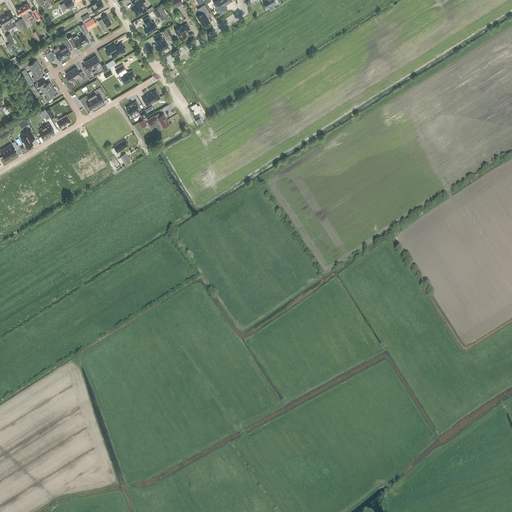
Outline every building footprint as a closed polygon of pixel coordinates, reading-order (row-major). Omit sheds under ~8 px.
[(64,0),(63,1),(69,10),(72,8),(71,5),(73,3),(75,1),(77,3),(81,0),(64,0)] [(145,1),(144,0),(133,0),(132,1),(134,5),(131,8),(136,16),(142,12),(142,13),(147,11),(142,3),(145,1)] [(180,0),(170,0),(165,3),(167,6),(171,4),(174,9),(183,3),(180,0)] [(224,5),(232,1),(231,0),(219,0),(214,3),(221,14),(227,10),(224,5)] [(104,6),(101,2),(98,4),(97,3),(94,5),(93,4),(90,6),(91,7),(87,9),(89,12),(93,10),(94,13),(98,11),(101,8),(104,6)] [(27,3),(22,7),(29,19),(30,21),(34,19),(31,14),(30,14),(29,13),(28,12),(27,11),(31,9),(27,3)] [(210,14),(205,5),(197,9),(201,15),(198,16),(198,17),(197,17),(199,21),(200,20),(203,25),(209,22),(206,16),(210,14)] [(161,6),(158,8),(153,12),(157,18),(162,15),(163,16),(165,17),(166,16),(167,15),(161,6)] [(19,16),(22,14),(24,18),(23,18),(25,21),(29,19),(22,7),(16,10),(19,16)] [(11,13),(5,16),(12,29),(16,27),(14,24),(13,24),(11,21),(14,19),(11,13)] [(81,18),(84,23),(91,19),(88,14),(81,18)] [(12,29),(5,16),(0,19),(0,20),(5,29),(7,28),(9,31),(12,29)] [(102,19),(98,22),(104,31),(108,28),(106,26),(111,23),(107,16),(102,19)] [(156,31),(157,29),(153,22),(152,23),(149,17),(143,20),(147,26),(144,28),(148,35),(154,31),(155,32),(156,31)] [(93,18),(84,23),(88,30),(95,26),(97,25),(96,22),(93,18)] [(15,23),(19,30),(23,28),(18,21),(15,23)] [(185,33),(190,29),(187,23),(182,27),(181,26),(175,31),(180,40),(181,39),(182,39),(183,40),(184,39),(184,38),(184,37),(187,35),(185,33)] [(83,24),(79,26),(84,34),(88,32),(83,24)] [(161,32),(164,38),(167,36),(169,34),(166,29),(161,32)] [(10,33),(5,36),(9,43),(12,41),(14,40),(10,33)] [(84,35),(79,38),(84,46),(89,43),(84,35)] [(168,47),(164,40),(160,35),(154,39),(158,44),(155,46),(160,53),(168,47)] [(79,49),(84,46),(79,38),(78,36),(73,38),(71,36),(68,39),(73,47),(76,45),(79,49)] [(65,46),(60,49),(65,57),(71,54),(67,47),(70,45),(66,39),(63,41),(65,46)] [(109,55),(112,53),(115,58),(123,53),(127,51),(125,48),(124,48),(121,44),(116,47),(114,44),(106,49),(109,55)] [(55,52),(52,54),(54,57),(57,55),(60,61),(65,57),(60,49),(59,47),(53,50),(55,52)] [(95,67),(101,64),(95,56),(90,59),(95,67)] [(92,75),(89,71),(95,67),(90,59),(84,63),(88,69),(85,71),(89,77),(92,75)] [(28,65),(31,71),(40,66),(36,60),(29,64),(27,61),(21,65),(24,68),(28,65)] [(113,60),(105,64),(108,69),(116,64),(113,60)] [(128,73),(128,72),(126,73),(124,70),(125,70),(123,65),(115,69),(118,74),(122,72),(124,75),(121,77),(125,85),(133,80),(132,77),(135,76),(132,71),(128,73)] [(43,71),(40,66),(31,71),(35,76),(32,78),(34,81),(40,78),(38,74),(43,71)] [(76,67),(71,70),(76,79),(81,76),(82,78),(85,77),(82,71),(79,73),(76,67)] [(76,79),(71,70),(66,74),(70,81),(66,83),(70,89),(74,87),(71,82),(76,79)] [(113,74),(110,70),(104,74),(106,78),(113,74)] [(44,80),(38,83),(43,93),(44,92),(53,87),(50,82),(46,84),(44,80)] [(53,87),(44,92),(47,97),(45,99),(47,101),(52,98),(50,96),(56,92),(53,87)] [(102,99),(106,96),(100,87),(94,91),(96,94),(92,96),(98,106),(104,102),(102,99)] [(156,91),(152,93),(151,92),(147,94),(148,95),(142,99),(147,106),(160,98),(156,91)] [(91,109),(98,106),(92,96),(88,98),(86,96),(80,99),(86,109),(90,106),(91,109)] [(141,109),(136,102),(133,104),(132,103),(132,104),(131,105),(131,104),(130,105),(126,108),(130,116),(131,115),(140,110),(141,109)] [(201,111),(199,108),(200,108),(197,103),(190,106),(194,114),(201,111)] [(48,114),(45,110),(39,113),(41,118),(48,114)] [(143,119),(144,118),(148,116),(145,110),(140,112),(139,113),(143,119)] [(155,116),(147,120),(151,125),(158,121),(162,128),(170,124),(164,114),(156,119),(155,116)] [(60,128),(71,121),(67,115),(59,119),(57,117),(55,118),(56,121),(60,128)] [(200,115),(194,118),(198,125),(203,122),(200,115)] [(42,136),(43,139),(49,136),(48,135),(50,134),(51,134),(50,134),(54,132),(49,124),(39,130),(41,134),(40,134),(41,135),(41,134),(43,136),(42,136)] [(25,137),(21,139),(26,148),(33,144),(31,141),(35,138),(30,131),(24,134),(25,137)] [(114,147),(112,149),(114,153),(117,152),(118,153),(129,145),(125,139),(114,147)] [(83,154),(82,154),(86,160),(96,153),(100,160),(104,157),(97,146),(93,149),(89,141),(82,145),(83,145),(79,147),(83,154)] [(9,158),(15,155),(14,154),(16,153),(12,146),(1,152),(3,155),(4,156),(0,157),(0,158),(4,156),(4,157),(5,158),(6,160),(9,158)] [(73,171),(80,167),(82,171),(86,168),(76,151),(72,153),(70,149),(62,154),(73,171)] [(126,165),(131,162),(126,154),(121,158),(126,165)] [(43,165),(51,178),(59,173),(52,160),(43,165)] [(113,167),(102,173),(105,177),(116,171),(113,167)]
